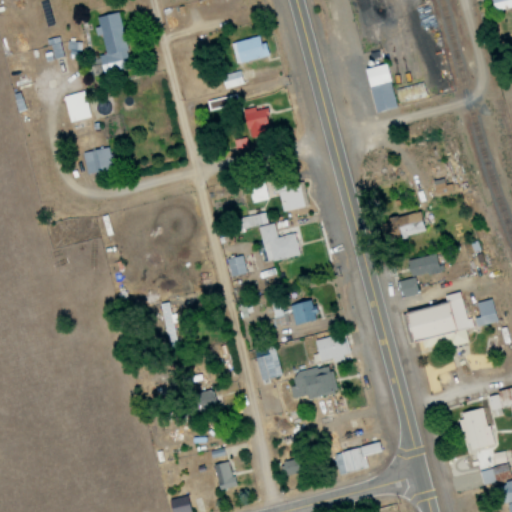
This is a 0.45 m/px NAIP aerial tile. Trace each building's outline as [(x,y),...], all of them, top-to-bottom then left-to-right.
[(102,53),(97,55),(100,72),(129,66),(117,11),(95,16),(97,26),(96,26),(102,53)] [(266,55),(260,34),(229,43),(235,64),(266,55)] [(373,112),(396,107),(385,63),(363,68),(373,112)] [(242,84),(239,70),(220,75),(223,88),(242,84)] [(415,99),(412,85),(394,89),(397,103),(415,99)] [(63,94),(66,121),(88,119),(84,92),(63,94)] [(269,125),(263,107),(253,110),(252,106),(240,110),(247,132),(269,125)] [(87,174),(112,168),(106,146),(81,152),(87,174)] [(266,199),(262,180),(246,184),(250,203),(266,199)] [(276,193),(281,212),(306,205),(300,180),(271,187),(273,193),(276,193)] [(265,223),(262,211),(233,219),(236,231),(265,223)] [(424,231),(420,211),(377,220),(382,241),(424,231)] [(257,226),(264,262),(297,255),(292,233),(275,236),(272,223),(257,226)] [(409,277),(425,272),(426,275),(440,271),(434,252),(404,260),(409,277)] [(245,272),(240,255),(225,259),(230,276),(245,272)] [(399,298),(416,293),(411,277),(395,282),(399,298)] [(402,312),(408,342),(419,339),(421,350),(466,341),(464,329),(472,327),(470,317),(464,318),(459,291),(442,295),(444,303),(402,312)] [(474,302),(478,316),(473,317),(475,326),(495,321),(489,298),(474,302)] [(314,319),(310,300),(288,304),(292,323),(314,319)] [(316,362),(330,358),(331,359),(347,355),(342,332),(310,340),(316,362)] [(281,375),(274,350),(253,356),(259,380),(281,375)] [(306,398),(334,391),(328,364),(291,373),(294,385),(288,386),(290,398),(305,394),(306,398)] [(511,404),(511,399),(510,389),(486,393),(489,417),(502,415),(500,406),(511,404)] [(188,413),(213,409),(210,390),(184,394),(188,413)] [(491,445),(483,407),(457,412),(465,450),(491,445)] [(335,452),(339,473),(367,467),(365,454),(380,451),(377,442),(335,452)] [(506,462),(503,450),(491,452),(490,447),(473,451),(477,469),(506,462)] [(295,474),(292,459),(280,461),(283,476),(295,474)] [(216,489),(231,487),(228,461),(212,464),(216,489)] [(493,486),(500,505),(505,503),(507,511),(511,511),(511,484),(511,480),(493,486)] [(167,499),(169,511),(188,511),(185,496),(167,499)]
